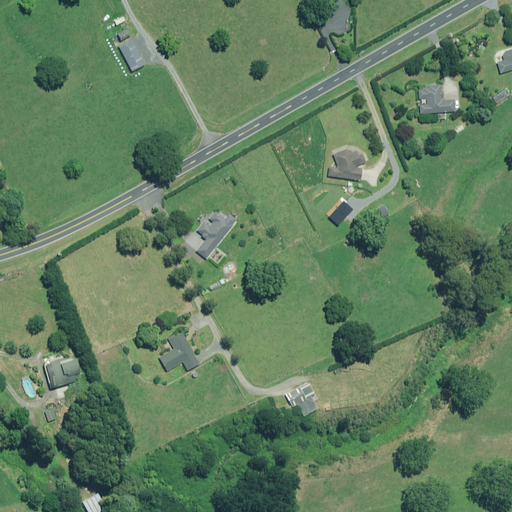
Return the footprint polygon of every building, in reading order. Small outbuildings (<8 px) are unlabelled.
[(116,46),(131,38),(127,30),(117,35),(119,38),(113,41),(116,46)] [(146,64),(132,40),(119,47),(132,72),(146,64)] [(511,50),(504,53),(503,57),(504,61),(497,63),(500,74),(511,70),(511,50)] [(443,101),(441,85),(424,87),(424,90),(418,90),(421,120),(439,119),(439,113),(455,112),(454,100),(443,101)] [(510,96),(507,91),(493,99),(497,105),(510,96)] [(359,156),(357,151),(353,152),(346,150),(333,155),(338,166),(337,168),(330,167),(329,177),(360,182),(361,171),(362,168),(357,167),(365,164),(362,154),(359,156)] [(389,215),(384,206),(377,210),(382,219),(389,215)] [(225,220),(215,213),(210,219),(214,222),(210,228),(204,223),(197,232),(206,240),(197,252),(206,259),(237,222),(229,215),(225,220)] [(221,286),(219,282),(210,287),(212,291),(221,286)] [(200,365),(182,334),(170,341),(175,350),(160,358),(167,372),(183,363),(188,372),(200,365)] [(80,374),(76,359),(45,368),(51,389),(77,381),(76,375),(80,374)] [(314,395),(308,384),(286,395),(292,407),(297,405),(303,417),(317,410),(310,397),(314,395)] [(55,411),(46,414),(48,423),(57,421),(55,411)] [(100,493),(82,502),(86,511),(104,511),(109,510),(100,493)]
